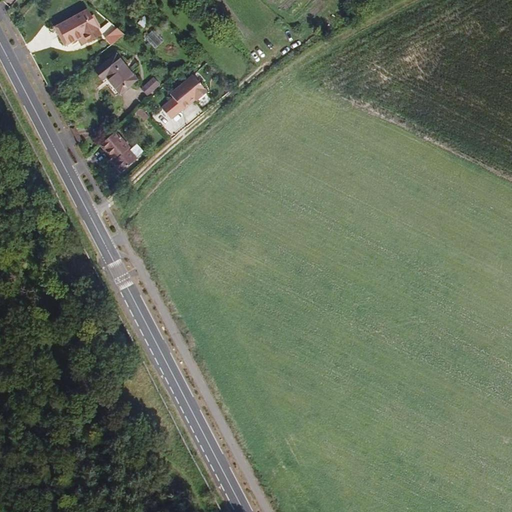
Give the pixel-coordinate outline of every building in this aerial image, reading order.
[(93,29),(81,4),(64,12),(73,31),(76,37),(93,29)] [(60,37),(73,31),(64,12),(51,18),(60,37)] [(124,35),(118,29),(106,42),(112,48),(124,35)] [(155,49),(162,41),(153,31),(146,39),(155,49)] [(136,81),(116,57),(96,73),(103,82),(108,79),(121,94),(136,81)] [(68,79),(61,71),(49,81),(55,89),(68,79)] [(207,92),(192,76),(170,95),(174,98),(162,109),(171,119),(195,99),(197,101),(207,92)] [(153,78),(141,90),(148,97),(160,85),(153,78)] [(146,121),(149,118),(140,108),(137,112),(146,121)] [(116,132),(102,146),(111,156),(114,160),(116,161),(114,162),(123,172),(138,159),(129,149),(130,147),(116,132)]
